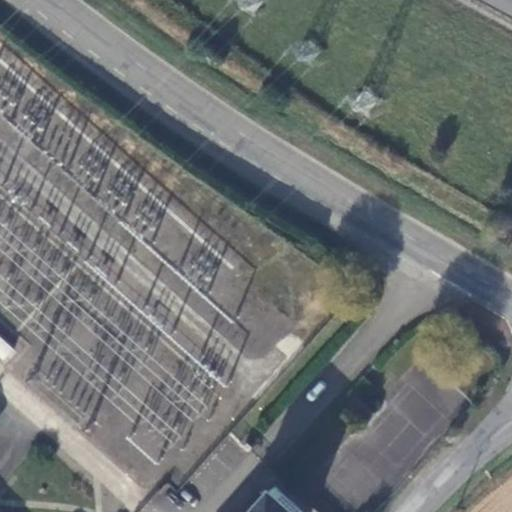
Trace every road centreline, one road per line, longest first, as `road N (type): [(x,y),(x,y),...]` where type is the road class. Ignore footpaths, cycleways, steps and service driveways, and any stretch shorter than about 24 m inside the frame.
road 1 (tertiary): [(29,0),(246,152),(433,263)]
road 2 (unclassified): [(260,458),(433,263)]
